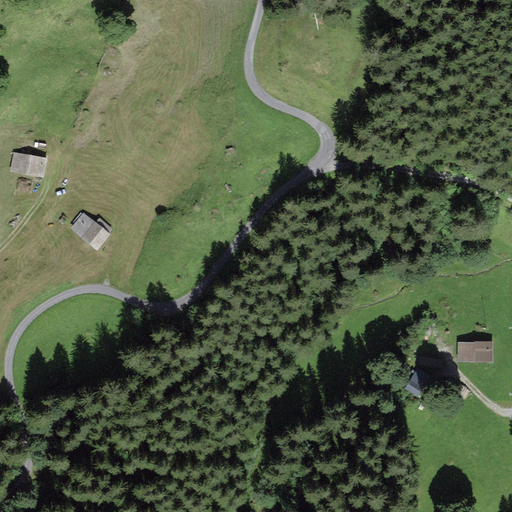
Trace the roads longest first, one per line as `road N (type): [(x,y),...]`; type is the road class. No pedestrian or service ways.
road 1 (residential): [(0,501),(23,468),(8,358),(29,316),(87,288),(153,307),(180,303),(262,208),(325,157),(317,125),(252,83),(249,51),(262,0)]
road 2 (track): [(320,164),(425,171),(511,198)]
